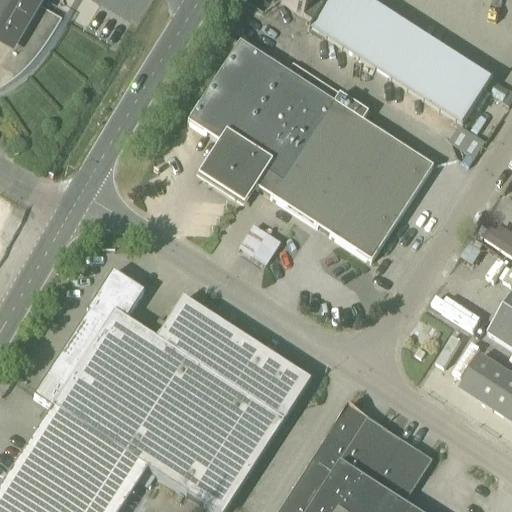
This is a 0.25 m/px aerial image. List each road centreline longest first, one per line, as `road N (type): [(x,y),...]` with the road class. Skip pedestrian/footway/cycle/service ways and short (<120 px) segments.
road 1 (unclassified): [(356,377),(83,194)]
road 2 (unclassified): [(511,140),(356,377)]
road 3 (tertiary): [(83,194),(203,0)]
road 4 (unclassified): [(511,477),(356,377)]
road 5 (tertiary): [(0,335),(83,194)]
